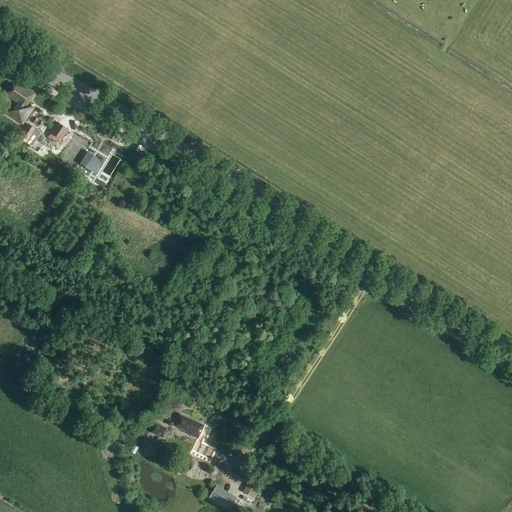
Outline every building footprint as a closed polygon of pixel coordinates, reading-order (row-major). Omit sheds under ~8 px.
[(5,113),(23,124),(34,106),(26,108),(25,107),(32,95),(33,93),(18,83),(16,87),(13,85),(12,86),(6,95),(18,103),(13,111),(5,113)] [(0,113),(2,114),(9,103),(0,97),(0,113)] [(67,130),(56,122),(47,135),(59,143),(67,130)] [(19,137),(26,142),(29,144),(37,131),(28,124),(19,137)] [(15,129),(6,142),(11,145),(19,132),(15,129)] [(199,439),(204,426),(181,415),(176,427),(186,431),(185,433),(199,439)] [(163,438),(168,429),(156,423),(152,433),(163,438)] [(253,498),(260,487),(250,481),(244,493),(253,498)] [(217,485),(209,498),(222,507),(230,494),(217,485)]
